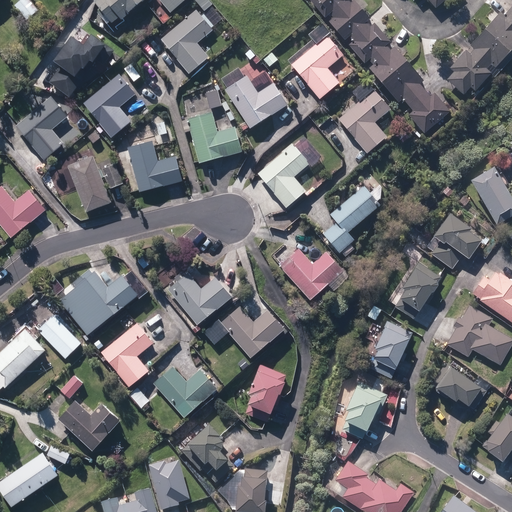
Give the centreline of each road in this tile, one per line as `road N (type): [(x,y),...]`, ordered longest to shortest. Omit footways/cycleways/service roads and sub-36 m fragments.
road 1 (residential): [(0,285),(50,246),(229,205)]
road 2 (residential): [(403,438),(511,505)]
